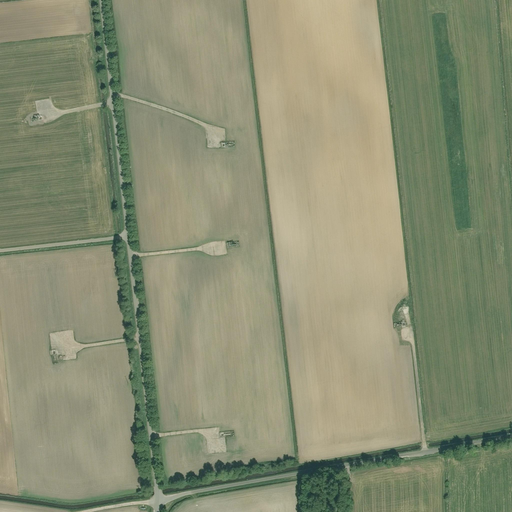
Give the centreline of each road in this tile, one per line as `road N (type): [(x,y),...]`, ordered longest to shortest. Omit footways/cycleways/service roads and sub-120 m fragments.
road 1 (track): [(511,436),(158,499)]
road 2 (residential): [(127,230),(156,511)]
road 3 (residential): [(101,0),(127,230)]
road 4 (residential): [(0,250),(127,230)]
